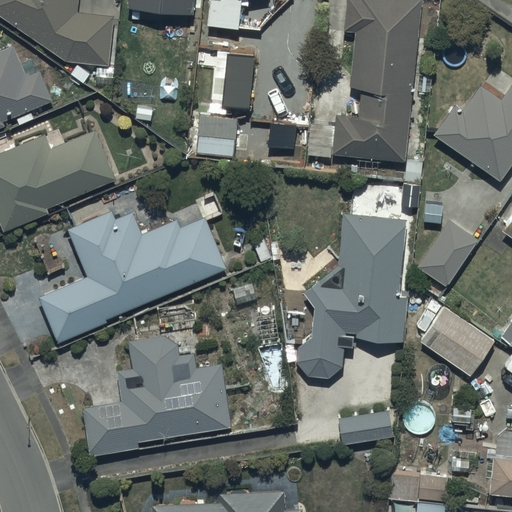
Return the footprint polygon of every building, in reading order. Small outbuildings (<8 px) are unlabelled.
[(79,0),(0,0),(0,3),(68,53),(110,58),(116,8),(80,4),(79,0)] [(129,0),(129,6),(193,13),(194,0),(129,0)] [(210,0),(209,23),(240,25),(241,0),(210,0)] [(336,106),(333,146),(409,151),(421,0),(347,0),(345,22),(356,23),(351,79),(362,80),(360,108),(336,106)] [(317,7),(290,5),(285,77),(292,78),(292,73),(305,74),(304,82),(312,82),(317,7)] [(0,119),(6,117),(4,112),(55,91),(43,61),(28,67),(17,38),(0,44),(0,119)] [(458,94),(436,125),(501,172),(511,157),(511,78),(504,89),(483,74),(464,99),(458,94)] [(240,110),(200,106),(197,147),(236,150),(240,110)] [(46,125),(0,144),(0,208),(6,223),(51,204),(49,199),(119,170),(98,121),(53,140),(46,125)] [(208,208),(181,219),(178,212),(143,225),(135,205),(119,211),(115,202),(70,219),(88,268),(38,287),(58,336),(109,317),(107,311),(229,261),(208,208)] [(407,210),(344,206),(340,255),(305,284),(317,299),(314,327),(299,337),(298,353),(310,368),(330,369),(345,357),(346,338),(356,339),(357,330),(406,334),(409,289),(402,288),(407,210)] [(450,214),(420,260),(449,279),(480,233),(450,214)] [(447,299),(423,334),(473,368),(497,333),(447,299)] [(511,317),(503,329),(511,335),(511,317)] [(163,327),(129,334),(132,362),(118,364),(122,395),(86,399),(92,449),(143,442),(141,431),(235,419),(227,356),(196,360),(194,343),(181,345),(178,336),(163,327)] [(340,409),(344,436),(394,429),(391,402),(340,409)] [(493,484),(511,485),(511,446),(496,445),(493,484)] [(393,462),(390,492),(419,495),(420,490),(447,493),(449,468),(393,462)] [(154,511),(305,511),(305,502),(287,503),(286,483),(222,485),(222,495),(154,496),(154,511)]
